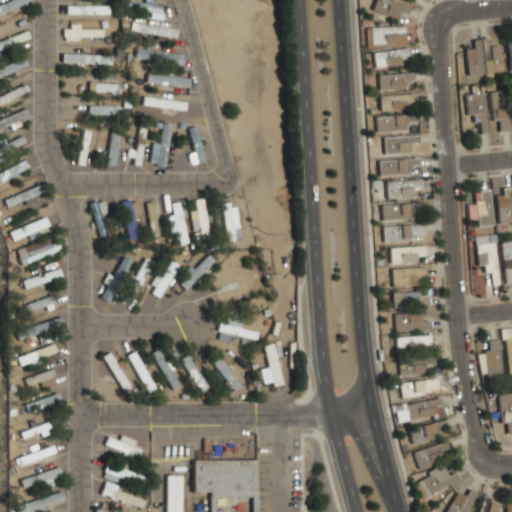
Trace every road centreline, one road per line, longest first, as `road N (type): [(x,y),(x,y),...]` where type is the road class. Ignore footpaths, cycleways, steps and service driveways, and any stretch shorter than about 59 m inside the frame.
road 1 (secondary): [(399,511),(368,370),(339,0)]
road 2 (residential): [(488,461),(462,312),(447,39)]
road 3 (residential): [(61,184),(221,178),(180,0)]
road 4 (residential): [(82,324),(79,243),(41,139),(44,0)]
road 5 (residential): [(376,407),(82,414)]
road 6 (secondary): [(296,0),(316,287)]
road 7 (secondary): [(320,356),(356,511)]
road 8 (tertiary): [(399,511),(376,484),(352,427),(327,408)]
